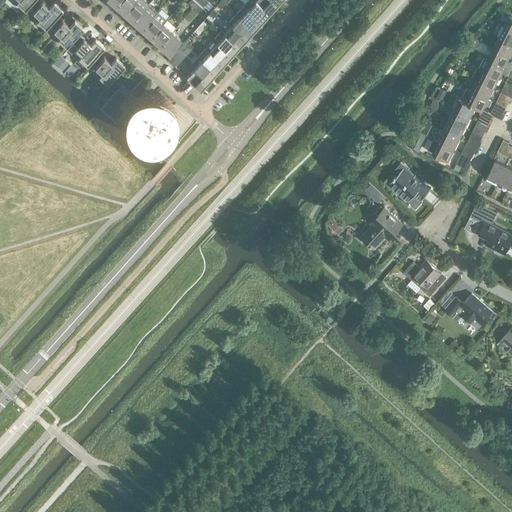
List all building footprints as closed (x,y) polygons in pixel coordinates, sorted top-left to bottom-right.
[(33,0),(17,0),(16,1),(25,10),(33,0)] [(63,9),(54,1),(49,7),(42,0),(33,10),(40,16),(37,20),(46,28),(63,9)] [(119,0),(115,4),(124,12),(135,0),(119,0)] [(144,0),(135,0),(124,12),(133,20),(148,3),(144,0)] [(199,0),(208,9),(212,4),(208,1),(209,0),(199,0)] [(269,12),(256,0),(247,0),(244,4),(261,20),(262,20),(261,19),(263,17),(263,18),(269,12)] [(256,0),(269,12),(269,11),(269,10),(270,9),(271,9),(277,3),(273,0),(256,0)] [(148,3),(133,20),(142,28),(157,11),(148,3)] [(199,12),(203,8),(197,3),(193,7),(199,12)] [(261,20),(244,4),(236,13),(254,28),(253,27),(255,26),(256,26),(261,20)] [(213,17),(218,12),(213,8),(209,13),(213,17)] [(157,11),(142,28),(151,36),(166,19),(157,11)] [(254,28),(236,13),(228,21),(232,25),(246,37),(247,37),(246,36),(247,34),(248,35),(254,28)] [(84,28),(75,20),(70,25),(62,19),(54,28),(61,35),(58,39),(67,47),(79,33),(84,28)] [(166,19),(151,36),(160,44),(172,31),(175,27),(166,19)] [(203,29),(207,24),(203,20),(198,25),(203,29)] [(198,34),(203,29),(198,25),(194,30),(198,34)] [(232,25),(224,33),(239,45),(238,44),(240,43),(246,37),(232,25)] [(511,29),(504,25),(499,36),(511,42),(511,29)] [(239,45),(224,33),(221,30),(213,38),(217,41),(231,54),(231,53),(232,51),(233,52),(239,45)] [(172,31),(160,44),(169,53),(181,39),(172,31)] [(104,46),(95,38),(90,44),(79,33),(67,47),(66,48),(77,58),(74,62),(83,70),(104,46)] [(511,50),(511,42),(499,36),(494,47),(510,55),(511,50)] [(187,46),(192,41),(187,37),(183,42),(187,46)] [(473,51),(479,40),(472,37),(467,48),(473,51)] [(231,54),(217,41),(210,50),(206,46),(206,47),(223,62),(224,62),(223,62),(225,60),(231,54)] [(183,51),(187,46),(183,42),(179,47),(183,51)] [(223,62),(206,47),(198,55),(216,71),(215,70),(217,68),(218,69),(223,62)] [(510,55),(494,47),(488,58),(511,69),(511,60),(508,61),(507,60),(510,55)] [(64,70),(71,63),(60,54),(54,61),(64,70)] [(172,63),(176,58),(172,54),(168,59),(172,63)] [(216,71),(198,55),(201,59),(194,67),(208,79),(208,78),(209,77),(210,77),(216,71)] [(125,65),(116,57),(111,62),(104,56),(95,66),(102,72),(99,76),(108,84),(125,65)] [(511,69),(488,58),(483,68),(499,76),(502,71),(503,72),(505,75),(507,74),(510,75),(511,76),(511,69)] [(499,76),(483,68),(478,66),(472,76),(478,79),(494,87),(499,76)] [(208,79),(194,67),(186,76),(200,88),(201,87),(200,87),(202,85),(202,86),(208,79)] [(494,87),(478,79),(472,90),(488,98),(494,87)] [(140,93),(135,96),(131,92),(122,84),(121,84),(100,108),(160,162),(182,138),(174,131),(176,126),(177,120),(177,115),(176,110),(174,105),(171,100),(167,96),(162,93),(156,91),(151,91),(145,92),(140,93)] [(501,91),(511,96),(511,89),(504,85),(501,91)] [(488,98),(472,90),(467,87),(462,98),(460,97),(483,108),(488,98)] [(440,88),(436,98),(442,101),(447,91),(440,88)] [(509,102),(510,102),(511,98),(511,96),(501,91),(498,97),(509,102)] [(483,108),(460,97),(454,108),(470,116),(475,105),(482,108),(483,109),(483,108)] [(509,102),(498,97),(493,107),(503,112),(509,102)] [(438,101),(433,99),(429,106),(431,108),(431,109),(436,112),(438,107),(438,101)] [(493,114),(495,115),(502,119),(505,112),(503,112),(493,107),(490,112),(490,113),(493,114)] [(470,116),(454,108),(449,118),(465,126),(470,116)] [(491,119),(493,114),(490,113),(490,112),(483,109),(482,108),(479,113),(480,114),(491,119)] [(478,119),(490,125),(492,120),(491,119),(480,114),(478,119)] [(465,126),(449,118),(444,129),(460,137),(465,126)] [(485,130),(487,131),(490,125),(478,119),(475,125),(485,130)] [(422,133),(429,136),(433,126),(427,123),(422,133)] [(485,130),(475,125),(470,135),(480,140),(485,130)] [(460,137),(444,129),(438,140),(454,148),(460,137)] [(467,141),(479,147),(482,141),(480,140),(470,135),(467,141)] [(454,148),(438,140),(434,138),(428,149),(449,159),(454,148)] [(497,150),(497,151),(503,153),(508,143),(509,142),(503,139),(497,150)] [(475,152),(476,153),(479,147),(467,141),(464,147),(475,152)] [(503,153),(511,157),(511,145),(508,143),(503,153)] [(475,152),(464,147),(459,157),(470,162),(475,152)] [(456,163),(468,169),(471,163),(470,162),(459,157),(456,163)] [(506,165),(495,160),(488,175),(499,180),(506,165)] [(511,180),(511,167),(506,165),(499,180),(509,186),(511,180)] [(431,188),(417,176),(416,177),(404,166),(389,182),(409,199),(407,201),(415,208),(423,199),(422,198),(431,188)] [(373,196),(377,191),(371,187),(367,192),(373,196)] [(511,232),(492,223),(497,212),(477,201),(470,215),(484,222),(479,232),(489,237),(486,244),(494,248),(495,251),(500,254),(503,253),(504,254),(510,243),(511,244),(511,232)] [(389,238),(403,222),(385,207),(372,222),(373,223),(362,235),(375,246),(386,234),(389,238)] [(333,231),(340,224),(332,217),(326,224),(333,231)] [(438,277),(441,272),(423,255),(416,263),(414,261),(404,271),(430,295),(443,281),(438,277)] [(395,284),(400,278),(395,273),(390,278),(395,284)] [(445,308),(455,296),(449,290),(438,302),(445,308)] [(472,293),(461,305),(457,309),(462,314),(462,316),(468,321),(470,321),(478,327),(493,311),(472,293)] [(444,310),(450,315),(462,301),(456,296),(444,310)] [(434,303),(429,299),(424,305),(428,310),(434,303)] [(429,324),(435,318),(430,314),(424,320),(429,324)] [(511,352),(511,325),(499,340),(511,352)] [(511,386),(511,381),(505,382),(504,377),(508,377),(508,372),(501,373),(502,388),(511,386)]
